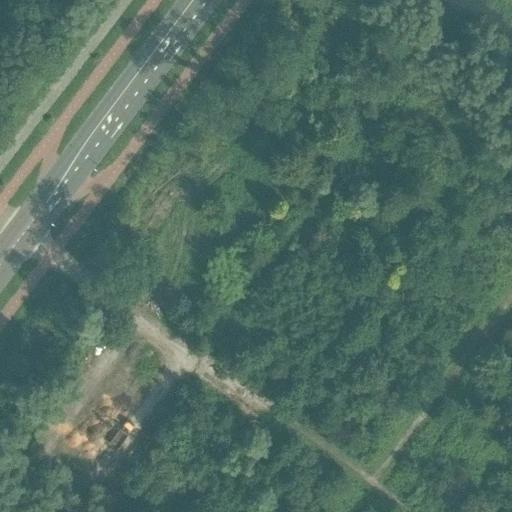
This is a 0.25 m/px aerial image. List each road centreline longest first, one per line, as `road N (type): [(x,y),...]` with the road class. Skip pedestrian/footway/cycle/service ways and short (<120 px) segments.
road 1 (track): [(0,213),(404,511)]
road 2 (tertiary): [(0,267),(199,0)]
